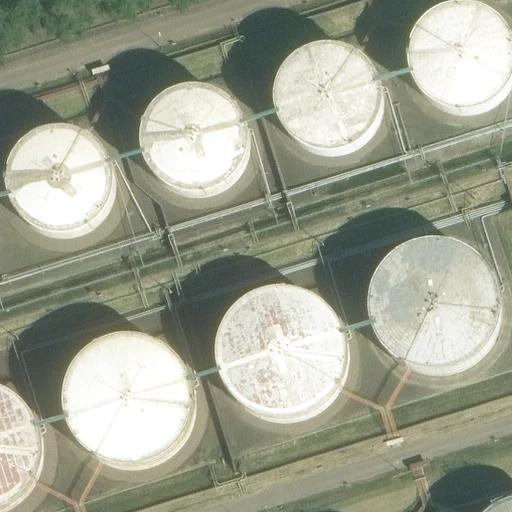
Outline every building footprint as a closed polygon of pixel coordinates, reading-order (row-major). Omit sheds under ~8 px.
[(511,35),(509,29),(503,21),(496,15),(487,10),(478,6),(469,5),(459,5),(449,7),(440,10),(432,15),(425,22),(419,30),(415,38),(412,48),(411,57),(412,67),(415,76),(419,85),(425,93),(433,99),(441,104),(450,108),(460,109),(469,109),(479,108),(488,104),(496,99),(503,92),(509,85),(511,78),(511,35)] [(392,108),(393,98),(392,87),(389,77),(384,68),(378,60),(370,53),(361,48),(351,45),(341,43),(331,44),(320,46),(311,51),(303,57),(295,64),(290,73),(286,82),(284,93),(284,103),(286,113),(290,123),(295,131),(303,139),(311,145),(321,149),(331,152),(341,152),(351,151),(361,147),(370,142),(378,135),(384,127),(389,118),(392,108)] [(253,149),(254,139),(253,129),(250,120),(246,111),(240,103),(232,96),(223,91),(214,87),(204,85),(194,85),(184,87),(175,91),(166,96),(159,103),(153,111),(148,120),(145,130),(144,140),(146,150),(148,160),(153,169),(159,177),(167,184),(175,189),(185,192),(195,194),(205,194),(215,192),(224,189),(233,183),(240,176),(246,168),(251,159),(253,149)] [(119,190),(120,179),(119,169),(115,159),(111,150),(104,142),(96,136),(88,131),(78,127),(68,125),(58,126),(47,128),(38,132),(29,137),(22,145),(16,153),(12,162),(9,172),(8,182),(10,192),(13,202),(18,211),(24,219),(32,226),(41,231),(50,235),(60,236),(71,236),(81,234),(90,230),(99,224),(106,217),(112,209),(116,200),(119,190)] [(503,318),(504,306),(503,294),(499,282),(494,272),(487,262),(478,254),(467,248),(456,244),(444,242),(432,242),(421,244),(409,248),(399,255),(390,263),(383,273),(378,283),(375,295),(374,307),(375,319),(378,330),(384,341),(391,350),(400,358),(410,365),(422,369),(433,371),(445,371),(457,369),(468,364),(479,358),(487,350),(495,340),(500,329),(503,318)] [(348,364),(349,353),(348,341),(345,330),(340,320),(334,311),(326,303),(316,296),(306,292),(295,289),(284,288),(272,289),(261,292),(251,296),(242,303),(234,311),(227,320),(223,330),(220,341),(219,353),(220,364),(223,375),(227,385),(234,394),(242,402),(251,409),(262,414),(273,417),(284,418),(295,416),(306,414),(316,409),(326,402),(334,394),(340,385),(345,375),(348,364)] [(198,400),(198,399),(197,387),(193,374),(187,362),(180,354),(170,346),(160,339),(151,336),(145,335),(134,334),(122,335),(109,339),(98,344),(88,352),(79,362),(74,371),(70,383),(69,391),(68,398),(69,410),(73,423),(78,433),(86,443),(95,451),(108,459),(120,462),(131,464),(143,463),(155,460),(167,454),(173,450),(179,445),(187,435),(193,423),(197,412),(198,400)] [(45,458),(46,447),(45,435),(42,424),(37,414),(31,405),(23,397),(13,390),(3,386),(0,384),(0,508),(3,508),(13,503),(23,496),(31,488),(37,479),(42,469),(45,458)] [(511,511),(511,499),(510,500),(500,504),(492,510),(489,511),(511,511)]
